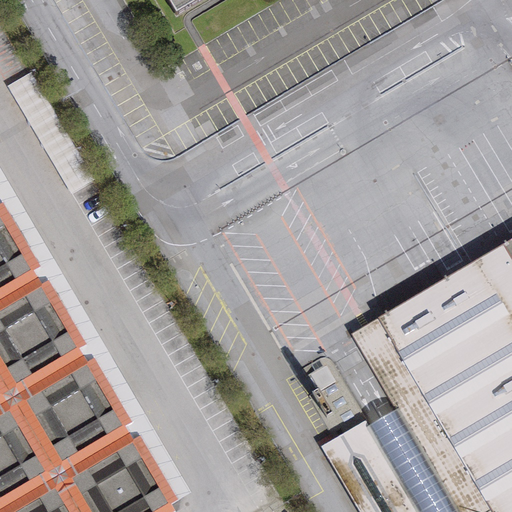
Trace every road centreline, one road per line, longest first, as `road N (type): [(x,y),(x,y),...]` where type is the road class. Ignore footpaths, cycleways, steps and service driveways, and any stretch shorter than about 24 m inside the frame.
road 1 (unknown): [(0,111),(191,438),(197,511)]
road 2 (unknown): [(148,192),(494,4)]
road 3 (unknown): [(187,223),(464,63),(492,37),(494,4)]
road 4 (unknown): [(187,223),(345,511)]
road 5 (unknown): [(30,0),(148,192)]
road 6 (unknown): [(352,0),(163,113)]
